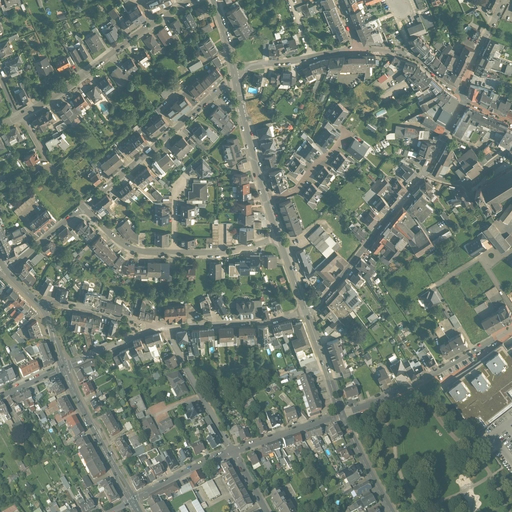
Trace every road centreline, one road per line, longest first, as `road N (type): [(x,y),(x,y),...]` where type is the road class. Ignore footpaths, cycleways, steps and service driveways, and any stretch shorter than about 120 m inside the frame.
road 1 (residential): [(193,0),(21,116)]
road 2 (residential): [(233,74),(82,207)]
road 3 (residential): [(425,174),(306,312)]
road 4 (residential): [(495,339),(419,382),(341,412)]
road 5 (tertiary): [(132,500),(63,369)]
road 6 (residential): [(306,312),(166,327)]
road 7 (residential): [(233,74),(265,200)]
